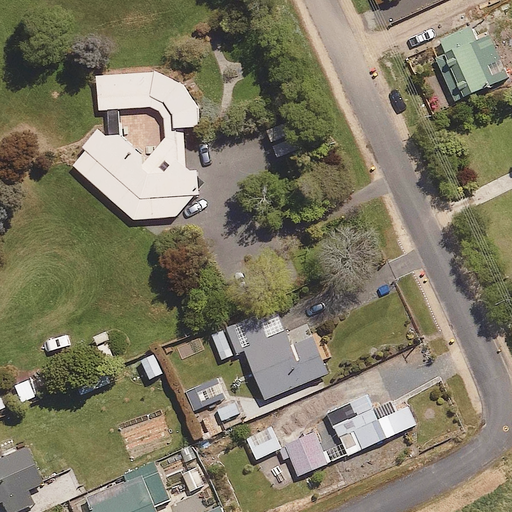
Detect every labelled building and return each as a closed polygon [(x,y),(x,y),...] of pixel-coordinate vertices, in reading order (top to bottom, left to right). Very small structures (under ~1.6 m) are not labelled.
[(476,7),(473,0),(445,0),(432,6),(439,23),(476,7)] [(477,41),(470,26),(441,40),(447,54),(437,59),(456,101),(509,77),(490,35),(477,41)] [(85,150),(72,165),(135,220),(176,218),(195,195),(198,195),(197,168),(186,169),(185,128),(198,128),(197,104),(169,72),(96,73),(97,109),(108,109),(108,137),(98,128),(82,147),(85,150)] [(286,333),(276,308),(212,334),(222,359),(245,350),(265,399),(328,373),(308,324),(286,333)] [(108,340),(110,339),(106,330),(92,336),(105,365),(116,359),(108,340)] [(163,373),(155,354),(142,360),(150,379),(163,373)] [(225,398),(220,382),(188,393),(194,409),(225,398)] [(326,412),(348,455),(349,457),(418,423),(408,404),(378,419),(365,393),(326,412)] [(3,395),(0,396),(0,412),(9,409),(3,395)] [(234,401),(218,407),(224,422),(240,416),(234,401)] [(280,449),(282,447),(273,425),(245,437),(255,459),(280,449)] [(330,462),(317,432),(282,447),(280,449),(284,459),(290,456),(299,476),(330,462)] [(43,483),(27,446),(0,457),(0,501),(3,501),(7,511),(14,511),(34,504),(28,489),(43,483)] [(170,500),(156,467),(125,479),(129,490),(90,506),(92,511),(155,511),(154,507),(170,500)] [(205,485),(197,468),(183,475),(190,491),(205,485)]
